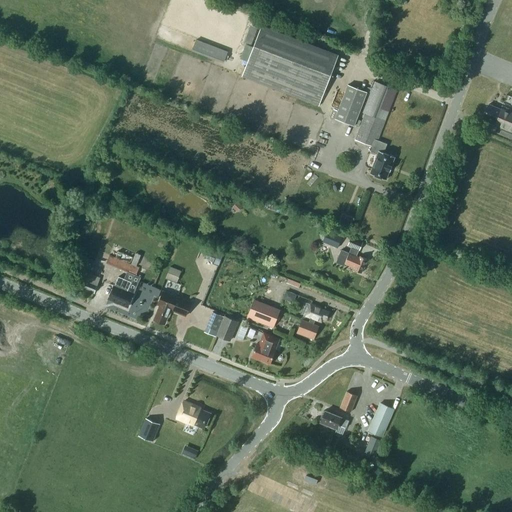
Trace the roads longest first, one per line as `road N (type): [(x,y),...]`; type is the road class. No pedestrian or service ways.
road 1 (tertiary): [(496,0),(411,229),(359,325),(357,360)]
road 2 (tertiary): [(280,394),(0,286)]
road 3 (tertiary): [(511,418),(357,360)]
road 4 (tertiary): [(193,511),(275,417),(280,394)]
